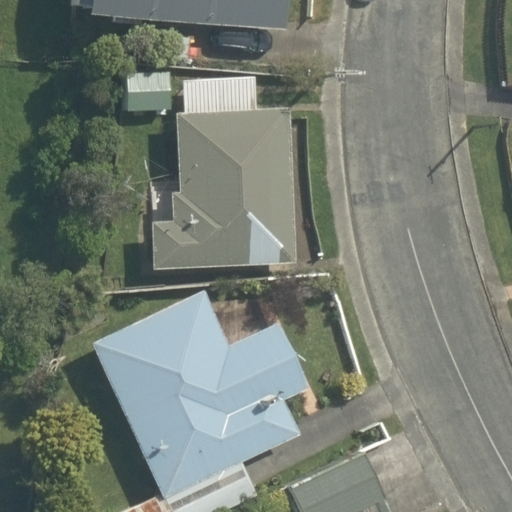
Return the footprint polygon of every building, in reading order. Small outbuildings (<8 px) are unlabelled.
[(82,0),(81,25),(283,35),(285,0),(82,0)] [(182,118),(255,114),(252,81),(180,85),(182,118)] [(294,268),(287,113),(255,114),(182,118),(173,119),(177,199),(170,199),(171,227),(149,228),(150,276),(294,268)] [(237,468),(297,440),(281,404),(306,394),(274,329),(225,350),(201,296),(87,349),(161,503),(164,502),(237,468)] [(295,511),(386,511),(362,457),(287,492),(295,511)] [(237,468),(164,502),(168,511),(236,511),(254,504),(237,468)] [(160,511),(156,502),(135,511),(160,511)]
